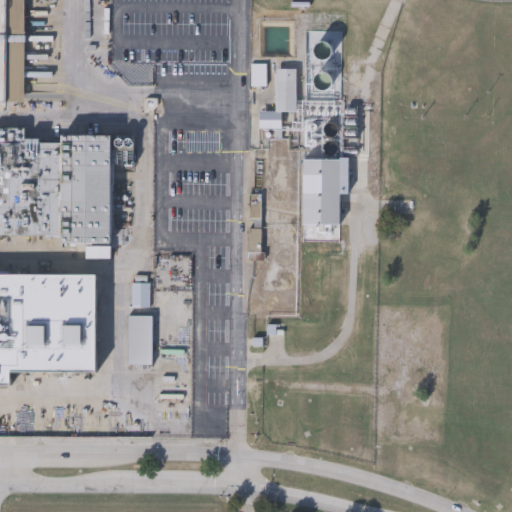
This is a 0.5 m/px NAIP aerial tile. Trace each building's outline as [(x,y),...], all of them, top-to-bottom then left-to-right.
[(0,0),(23,0),(23,104),(0,103),(0,139),(111,140),(110,239),(0,238),(0,274),(93,275),(93,373),(8,373),(8,385),(0,385),(0,0)] [(296,71),(276,71),(276,114),(260,114),(260,131),(282,131),(282,114),(296,114),(296,71)] [(349,161),(302,161),(303,243),(341,243),(340,196),(350,196),(349,161)] [(133,310),(151,310),(151,285),(133,286),(133,310)] [(129,368),(152,368),(152,319),(129,319),(129,368)]
